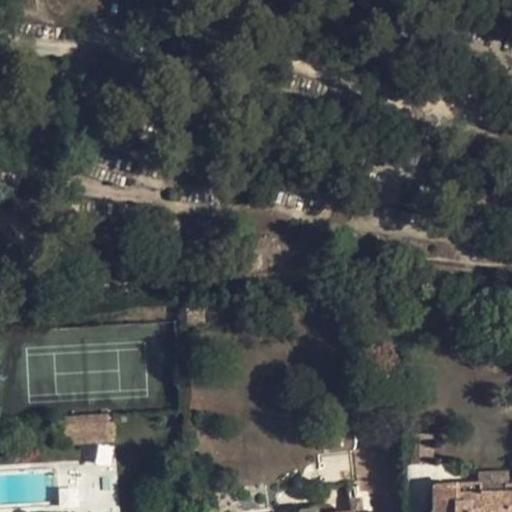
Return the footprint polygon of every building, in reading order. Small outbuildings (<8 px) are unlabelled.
[(404,435),(404,465),(435,465),(434,434),(404,435)] [(352,480),(349,455),(322,458),(320,458),(323,484),(352,480)] [(509,485),(508,472),(477,473),(478,484),(479,491),(509,490),(509,485)] [(479,491),(478,484),(434,485),(435,510),(433,510),(433,511),(511,511),(511,484),(509,485),(509,490),(479,491)] [(362,511),(361,497),(352,498),(354,511),(362,511)]
